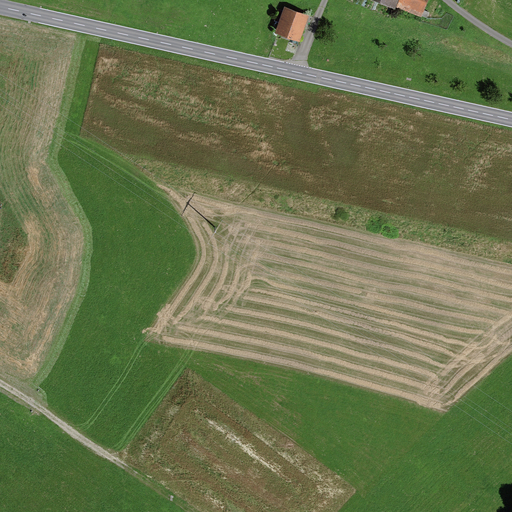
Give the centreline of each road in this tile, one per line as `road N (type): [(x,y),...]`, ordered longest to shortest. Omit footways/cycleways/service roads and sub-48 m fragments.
road 1 (secondary): [(511,119),(0,6)]
road 2 (track): [(0,385),(188,511)]
